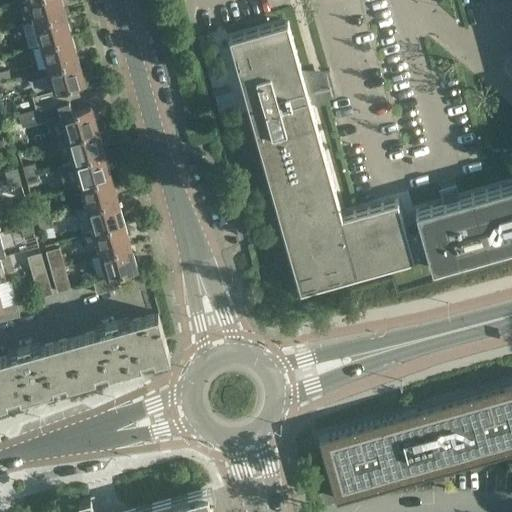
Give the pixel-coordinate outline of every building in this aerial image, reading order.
[(61,0),(28,0),(35,21),(65,13),(62,6),(63,6),(61,0)] [(65,13),(35,21),(41,43),(41,44),(42,45),(72,37),(67,20),(66,21),(65,13)] [(415,259),(406,229),(398,199),(342,215),(339,205),(340,205),(339,202),(335,191),(336,191),(335,188),(332,177),(331,174),(328,164),(328,163),(327,161),(324,150),(323,147),(320,136),(319,133),(316,122),(316,119),(315,119),(312,108),(312,105),(311,105),(308,94),(309,94),(308,91),(307,91),(304,80),(305,80),(304,77),(303,77),(300,67),(301,66),(300,63),(299,64),(296,53),(297,53),(296,50),(293,39),(292,36),(289,25),(288,21),(284,22),(284,23),(273,26),(273,25),(270,26),(270,27),(260,30),(259,29),(257,30),(246,34),(246,33),(243,34),(232,37),(228,38),(229,42),(232,53),(233,55),(236,66),(237,69),(240,80),(241,83),(244,94),(245,97),(248,108),(249,111),(252,122),(252,125),(253,125),(256,136),(256,139),(257,139),(260,150),(260,152),(261,152),(264,163),(263,163),(264,166),(265,166),(268,177),(268,180),(269,180),(272,191),(271,191),(272,194),(276,205),(276,208),(279,219),(280,222),(283,233),(284,236),(284,235),(287,247),(288,250),(288,249),(291,260),(292,263),(295,274),(295,277),(296,277),(299,288),(300,292),(303,291),(303,290),(314,287),(314,288),(317,287),(328,283),(328,284),(331,283),(342,280),(345,279),(356,276),(415,259)] [(72,37),(42,45),(48,67),(48,68),(78,60),(78,59),(77,59),(75,52),(76,52),(72,37)] [(54,91),(33,97),(36,109),(69,100),(69,99),(68,99),(66,90),(66,88),(85,83),(80,67),(79,67),(77,60),(78,60),(48,68),(54,91)] [(0,81),(11,78),(9,70),(0,72),(0,81)] [(36,109),(19,113),(23,127),(40,122),(62,116),(68,137),(98,129),(94,114),(93,114),(91,107),(92,107),(91,106),(89,106),(89,107),(72,111),(72,110),(71,110),(69,101),(69,100),(36,109)] [(98,129),(68,137),(74,161),(104,153),(102,146),(103,146),(98,129)] [(74,161),(59,165),(65,188),(81,184),(111,175),(107,161),(107,160),(106,161),(104,156),(104,154),(105,153),(104,153),(74,161)] [(35,163),(23,166),(25,174),(37,171),(35,163)] [(5,172),(7,179),(19,176),(17,168),(5,172)] [(40,181),(37,171),(25,174),(28,185),(40,181)] [(111,175),(81,184),(81,185),(81,186),(87,207),(117,199),(115,192),(116,192),(111,175)] [(22,187),(19,176),(7,179),(10,191),(22,187)] [(511,183),(502,186),(499,187),(488,190),(485,191),(474,194),(471,195),(460,198),(457,199),(457,200),(446,203),(446,202),(443,202),(443,203),(432,206),(429,206),(429,207),(418,210),(418,209),(415,210),(416,213),(420,224),(419,224),(419,225),(406,229),(415,259),(428,256),(431,266),(432,269),(435,268),(445,264),(446,265),(448,264),(459,261),(462,260),(473,257),(476,256),(487,253),(490,252),(501,249),(504,249),(504,248),(511,245),(511,183)] [(117,199),(87,207),(88,209),(88,210),(93,229),(94,230),(124,222),(120,206),(119,207),(117,200),(118,200),(117,199)] [(37,214),(38,221),(50,218),(48,211),(37,214)] [(18,219),(20,226),(32,223),(30,216),(18,219)] [(53,227),(50,218),(38,221),(41,231),(53,227)] [(124,222),(94,230),(100,252),(100,254),(131,245),(130,245),(128,238),(129,238),(124,222)] [(34,232),(32,223),(20,226),(23,235),(34,232)] [(131,245),(100,254),(107,277),(107,278),(118,275),(118,274),(127,272),(127,273),(128,272),(137,269),(133,253),(132,253),(130,246),(131,246),(131,245)] [(59,248),(47,251),(46,252),(48,259),(61,256),(59,248)] [(41,253),(40,253),(28,257),(30,264),(43,261),(41,253)] [(70,288),(61,256),(48,259),(57,292),(59,291),(68,288),(69,289),(70,288)] [(52,293),(43,261),(30,264),(39,297),(41,297),(41,296),(50,293),(50,294),(52,293)] [(107,277),(93,281),(94,282),(97,291),(96,292),(97,293),(121,286),(118,275),(107,278),(107,277)] [(3,307),(0,307),(0,320),(19,315),(19,314),(18,314),(15,305),(16,304),(16,303),(3,306),(3,307)] [(170,356),(165,338),(158,313),(154,314),(155,314),(145,317),(145,316),(141,317),(141,318),(132,321),(132,320),(128,321),(128,322),(119,325),(118,324),(107,327),(107,328),(98,330),(94,331),(85,334),(85,333),(80,335),(71,338),(71,337),(69,338),(81,381),(170,356)] [(0,403),(81,381),(69,338),(67,338),(67,339),(58,342),(57,341),(53,342),(53,343),(44,346),(44,345),(40,346),(40,347),(31,349),(31,348),(19,352),(10,355),(10,354),(6,355),(6,356),(0,357),(0,403)] [(511,382),(319,437),(336,499),(511,449),(511,382)] [(213,511),(209,499),(215,497),(213,489),(212,485),(117,511),(93,511),(92,511),(213,511)] [(78,499),(81,511),(92,511),(93,511),(95,511),(90,496),(78,499)]
